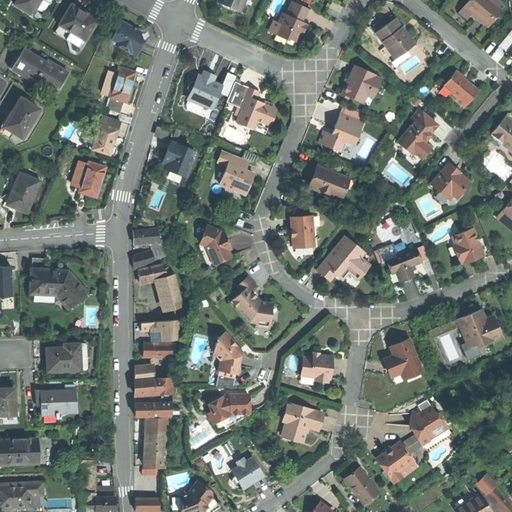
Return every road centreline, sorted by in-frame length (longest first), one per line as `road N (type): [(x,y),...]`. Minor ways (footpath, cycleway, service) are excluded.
road 1 (residential): [(128,511),(121,229)]
road 2 (residential): [(321,302),(268,259),(258,233),(260,208),(308,83)]
road 3 (residential): [(255,511),(330,453),(345,422),(364,323)]
road 4 (residential): [(121,229),(178,25)]
road 5 (residential): [(364,323),(511,264)]
road 6 (residential): [(308,83),(178,25)]
road 7 (residential): [(503,80),(405,0)]
road 8 (residential): [(0,238),(121,229)]
